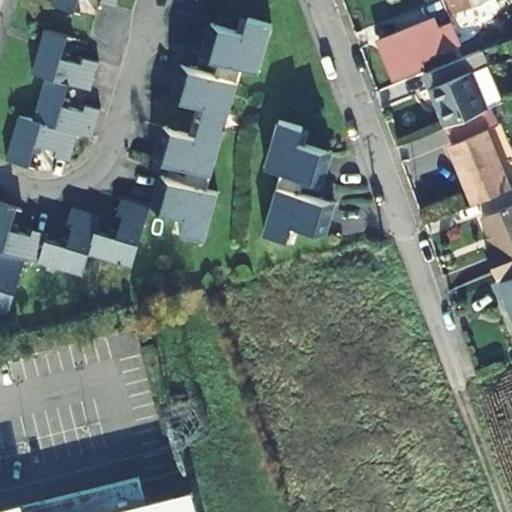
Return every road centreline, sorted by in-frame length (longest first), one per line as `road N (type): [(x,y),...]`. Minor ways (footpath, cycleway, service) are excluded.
road 1 (residential): [(310,0),(505,511)]
road 2 (residential): [(0,178),(49,190),(87,177),(108,150),(153,12)]
